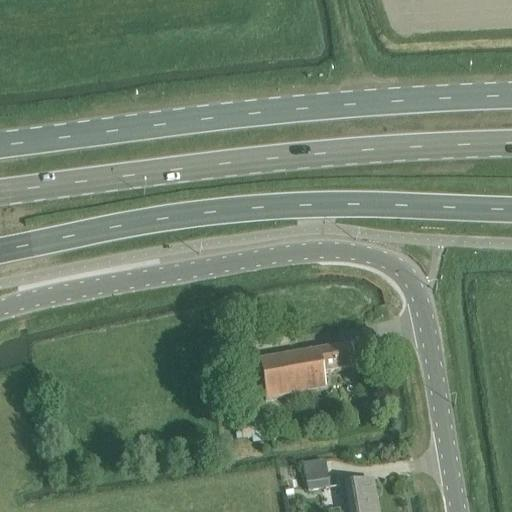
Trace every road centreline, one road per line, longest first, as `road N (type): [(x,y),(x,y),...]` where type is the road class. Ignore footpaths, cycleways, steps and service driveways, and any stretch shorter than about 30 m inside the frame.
road 1 (unclassified): [(458,511),(419,294),(391,263),(314,251),(0,310)]
road 2 (primary): [(511,100),(346,106),(0,149)]
road 3 (primary): [(0,193),(344,154),(511,149)]
